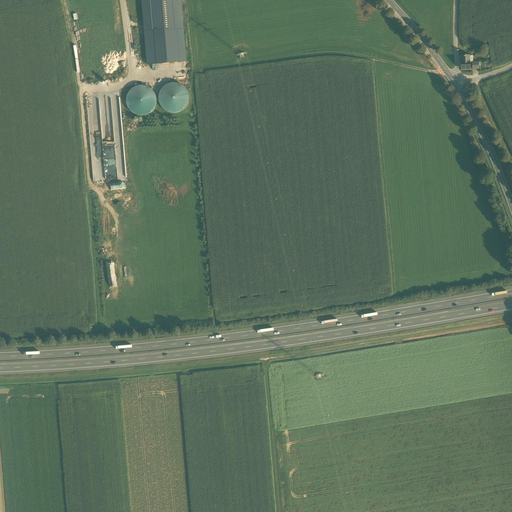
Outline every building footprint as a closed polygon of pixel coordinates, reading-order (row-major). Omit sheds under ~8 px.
[(179,0),(142,0),(145,31),(182,28),(179,0)] [(145,31),(148,65),(185,61),(182,28),(145,31)] [(461,57),(461,69),(470,69),(469,56),(462,56),(461,57)] [(187,106),(189,101),(189,95),(187,90),(184,86),(179,83),(174,82),(169,83),(164,86),(160,90),(158,95),(158,100),(160,105),(163,110),(168,112),(173,113),(179,113),(183,110),(187,106)] [(155,109),(157,104),(157,98),(155,93),(151,89),(147,86),(141,85),(136,86),(131,89),(128,93),(126,98),(126,103),(128,108),(131,112),(136,115),(141,116),(146,115),(151,113),(155,109)] [(108,106),(107,104),(111,102),(109,97),(99,101),(103,110),(106,109),(105,107),(108,106)] [(118,212),(135,209),(134,202),(117,205),(118,212)]
